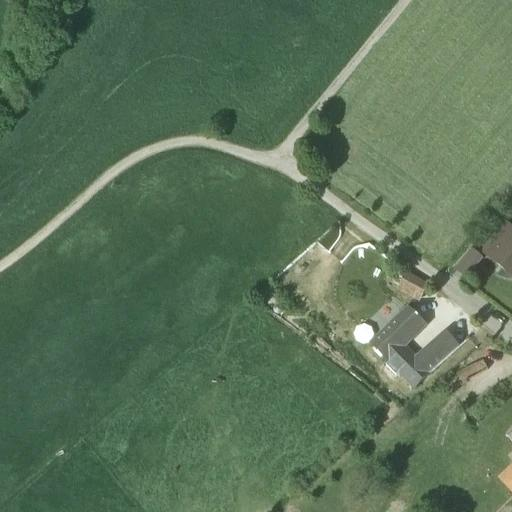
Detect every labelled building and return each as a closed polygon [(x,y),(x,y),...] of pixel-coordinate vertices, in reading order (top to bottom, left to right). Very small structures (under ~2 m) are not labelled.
[(511,282),(511,231),(502,223),(499,228),(508,236),(490,258),(481,250),(477,255),(511,283),(511,282)] [(499,228),(480,250),(481,250),(490,258),(508,236),(499,228)] [(477,264),(468,257),(455,272),(464,280),(477,264)] [(426,289),(396,271),(386,286),(398,293),(400,289),(418,300),(426,289)] [(409,311),(384,335),(400,349),(424,326),(409,311)] [(400,349),(384,335),(372,347),(415,390),(430,376),(416,364),(400,349)] [(446,337),(416,364),(430,376),(458,351),(446,337)]
